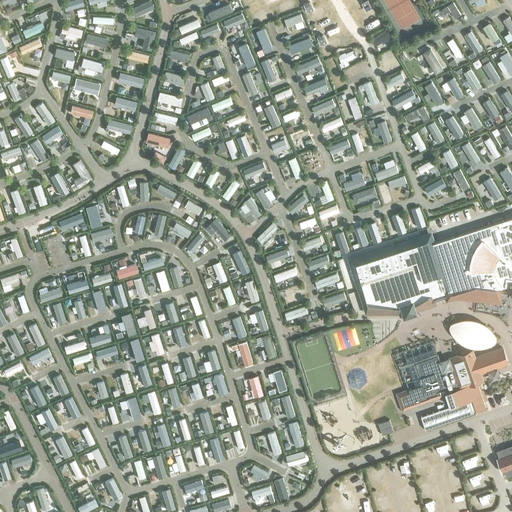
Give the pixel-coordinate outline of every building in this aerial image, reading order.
[(0,0),(7,13),(13,10),(11,5),(9,6),(8,4),(6,4),(6,3),(5,4),(3,0),(0,0)] [(66,8),(82,3),(81,0),(72,0),(64,3),(66,8)] [(135,17),(154,8),(150,0),(149,0),(131,8),(135,17)] [(86,19),(84,9),(77,10),(78,17),(80,17),(81,20),(86,19)] [(209,22),(225,15),(223,10),(213,14),(212,11),(208,13),(209,16),(206,17),(209,22)] [(246,28),(241,13),(235,15),(241,30),(246,28)] [(300,21),(298,16),(283,21),(285,27),(294,23),(295,26),(299,24),(298,22),(300,21)] [(113,24),(113,17),(93,17),(93,22),(98,23),(98,25),(102,25),(102,23),(113,24)] [(176,31),(175,36),(201,25),(198,18),(179,27),(180,28),(175,29),(176,31)] [(42,22),(23,31),(26,37),(45,29),(42,22)] [(62,30),(81,34),(83,29),(63,24),(62,30)] [(215,30),(213,24),(200,30),(202,35),(208,33),(209,35),(214,33),(213,31),(215,30)] [(155,31),(136,27),(134,36),(144,38),(142,48),(151,50),(155,31)] [(248,33),(254,48),(259,45),(253,30),(248,33)] [(182,44),(198,37),(196,31),(180,39),(182,44)] [(251,50),(244,33),(238,36),(245,52),(251,50)] [(21,40),(18,34),(11,37),(14,44),(21,40)] [(86,42),(106,47),(108,39),(88,34),(86,42)] [(376,46),(383,41),(379,35),(371,40),(376,46)] [(22,54),(41,45),(38,38),(19,47),(22,54)] [(309,55),(302,39),(296,41),(303,57),(309,55)] [(274,51),(272,46),(256,53),(258,58),(274,51)] [(58,54),(75,58),(76,52),(60,48),(58,54)] [(147,62),(149,55),(128,50),(126,57),(147,62)] [(188,60),(189,54),(172,50),(171,56),(188,60)] [(355,53),(353,50),(345,54),(348,61),(356,57),(356,55),(355,53)] [(381,63),(394,56),(391,51),(378,58),(381,63)] [(254,60),(252,54),(236,61),(238,67),(246,63),(247,66),(254,63),(253,61),(254,60)] [(341,68),(349,64),(347,60),(344,54),(338,56),(341,63),(339,64),(341,68)] [(224,68),(219,55),(214,57),(219,70),(224,68)] [(14,74),(6,56),(0,58),(0,59),(8,77),(14,74)] [(79,65),(100,70),(102,63),(81,57),(79,65)] [(312,64),(310,59),(296,65),(299,70),(312,64)] [(327,69),(336,66),(333,59),(324,62),(327,69)] [(267,79),(282,72),(280,67),(264,73),(267,79)] [(340,75),(338,69),(325,76),(328,81),(340,75)] [(51,78),(68,82),(70,75),(53,71),(51,78)] [(183,81),(184,75),(168,71),(166,77),(183,81)] [(141,87),(144,78),(120,72),(117,81),(141,87)] [(229,79),(227,73),(212,79),(215,85),(229,79)] [(389,85),(400,79),(397,74),(386,80),(389,85)] [(263,80),(261,75),(248,80),(250,86),(253,85),(254,86),(258,85),(257,83),(263,80)] [(73,88),(97,94),(100,84),(76,77),(73,88)] [(322,84),(320,79),(306,85),(308,90),(322,84)] [(164,81),(162,87),(168,89),(173,90),(173,86),(169,85),(170,83),(164,81)] [(376,96),(370,81),(365,83),(371,98),(376,96)] [(21,98),(14,82),(7,85),(14,101),(21,98)] [(215,98),(210,85),(204,87),(210,101),(215,98)] [(291,92),(289,87),(275,94),(277,99),(282,96),(283,99),(291,95),(290,93),(291,92)] [(321,98),(327,96),(323,87),(318,89),(321,98)] [(396,106),(414,96),(410,90),(392,100),(396,106)] [(179,103),(181,96),(161,91),(159,98),(179,103)] [(134,110),(137,102),(116,96),(114,105),(134,110)] [(272,101),(270,96),(256,101),(259,107),(264,104),(265,107),(269,105),(268,103),(272,101)] [(233,103),(230,97),(212,104),(215,111),(233,103)] [(336,102),(334,97),(316,105),(319,110),(336,102)] [(362,116),(355,97),(348,99),(355,119),(362,116)] [(366,114),(381,109),(379,103),(364,109),(366,114)] [(38,107),(45,118),(50,115),(43,104),(38,107)] [(423,105),(404,116),(407,122),(420,115),(424,121),(430,118),(423,105)] [(71,113),(91,118),(93,111),(72,106),(71,113)] [(209,112),(207,106),(191,113),(193,119),(203,115),(204,116),(207,115),(206,113),(209,112)] [(301,113),(298,108),(284,114),(286,119),(294,116),(295,118),(298,116),(297,115),(301,113)] [(176,124),(178,117),(155,111),(154,119),(176,124)] [(246,119),(243,114),(227,120),(230,126),(246,119)] [(34,132),(22,115),(17,119),(28,136),(34,132)] [(281,122),(278,116),(264,122),(267,128),(274,124),(275,127),(279,125),(278,123),(281,122)] [(343,123),(340,117),(321,125),(324,132),(343,123)] [(129,133),(131,125),(108,119),(106,127),(129,133)] [(444,139),(434,121),(427,125),(438,143),(444,139)] [(211,133),(209,127),(192,134),(195,141),(203,137),(205,141),(212,138),(210,134),(211,133)] [(383,144),(377,127),(371,129),(377,146),(383,144)] [(59,128),(53,132),(64,148),(70,144),(59,128)] [(10,143),(4,129),(0,130),(0,140),(2,145),(10,143)] [(309,134),(306,129),(293,134),(295,140),(302,137),(303,139),(307,138),(306,135),(309,134)] [(253,137),(250,131),(236,137),(239,143),(246,139),(247,142),(251,140),(250,138),(253,137)] [(426,148),(417,131),(411,135),(420,151),(426,148)] [(169,148),(172,138),(149,132),(146,142),(169,148)] [(357,133),(352,135),(358,151),(364,149),(357,133)] [(274,149),(290,143),(287,137),(271,143),(274,149)] [(32,142),(44,159),(49,155),(38,138),(32,142)] [(239,156),(232,139),(226,141),(232,159),(239,156)] [(116,154),(119,149),(104,140),(101,146),(111,151),(110,153),(113,154),(113,153),(116,154)] [(343,146),(341,141),(329,146),(331,151),(337,149),(338,151),(342,149),(341,147),(343,146)] [(3,160),(21,153),(19,146),(0,153),(3,160)] [(184,149),(178,146),(168,164),(174,168),(180,157),(183,158),(185,153),(183,151),(184,149)] [(458,164),(450,150),(443,153),(445,156),(443,157),(446,162),(447,161),(451,168),(458,164)] [(312,171),(305,155),(300,157),(307,174),(312,171)] [(401,165),(397,155),(392,157),(393,160),(390,161),(392,165),(391,166),(392,167),(395,166),(396,167),(401,165)] [(303,176),(295,157),(289,160),(296,178),(303,176)] [(202,162),(195,158),(187,174),(193,177),(198,168),(201,169),(202,166),(200,165),(202,162)] [(92,179),(79,159),(72,164),(80,176),(73,181),(75,183),(71,186),(74,191),(92,179)] [(435,165),(432,160),(418,167),(421,173),(428,169),(429,171),(437,167),(436,165),(435,165)] [(27,168),(25,161),(19,163),(21,170),(27,168)] [(246,176),(262,169),(260,163),(244,170),(246,176)] [(378,177),(373,163),(367,165),(373,180),(378,177)] [(213,168),(205,184),(211,187),(216,178),(218,179),(220,175),(218,174),(220,172),(213,168)] [(453,176),(454,179),(456,180),(457,179),(461,186),(467,183),(460,168),(453,172),(455,175),(453,176)] [(360,180),(356,169),(350,171),(352,176),(351,176),(352,180),(354,179),(355,182),(360,180)] [(69,191),(59,173),(52,176),(58,187),(56,188),(58,192),(61,191),(63,194),(69,191)] [(391,188),(407,182),(404,175),(388,181),(391,188)] [(445,183),(442,178),(425,187),(427,192),(445,183)] [(240,183),(234,179),(223,195),(228,199),(240,183)] [(334,199),(327,180),(321,182),(328,201),(334,199)] [(173,191),(158,182),(155,187),(162,191),(160,194),(165,197),(167,194),(170,196),(173,191)] [(259,196),(275,190),(272,183),(257,190),(259,196)] [(370,194),(386,188),(384,183),(368,188),(370,194)] [(48,202),(42,184),(34,186),(41,205),(48,202)] [(129,204),(123,184),(117,186),(121,198),(118,199),(119,202),(122,201),(123,206),(129,204)] [(132,195),(138,193),(136,186),(128,189),(130,195),(132,194),(132,195)] [(25,211),(17,189),(10,191),(16,206),(13,207),(15,211),(17,211),(18,213),(25,211)] [(351,201),(366,195),(364,190),(349,195),(351,201)] [(308,196),(304,192),(294,202),(298,206),(303,202),(304,203),(309,199),(307,197),(308,196)] [(253,199),(249,195),(237,209),(242,213),(253,199)] [(202,207),(189,200),(185,206),(198,214),(202,207)] [(86,207),(92,227),(100,225),(94,204),(86,207)] [(314,212),(312,207),(306,210),(307,211),(304,212),(305,216),(314,212)] [(425,223),(419,207),(414,209),(419,225),(425,223)] [(328,221),(323,208),(317,210),(322,223),(328,221)] [(66,225),(82,219),(80,213),(64,220),(66,225)] [(406,230),(401,213),(395,215),(399,227),(397,227),(399,231),(400,231),(401,232),(406,230)] [(163,231),(166,216),(160,215),(158,224),(156,224),(156,226),(158,226),(157,230),(163,231)] [(142,232),(146,217),(140,216),(137,225),(136,225),(135,228),(137,228),(136,231),(142,232)] [(317,222),(315,216),(298,222),(300,228),(311,224),(312,225),(315,224),(314,223),(317,222)] [(231,234),(216,217),(210,223),(225,240),(231,234)] [(511,242),(505,220),(431,244),(435,256),(448,293),(448,296),(476,287),(474,299),(500,302),(501,290),(509,291),(509,293),(511,293),(511,242)] [(188,237),(191,230),(177,222),(173,229),(188,237)] [(262,241),(277,226),(273,222),(258,237),(262,241)] [(388,237),(383,222),(377,224),(380,232),(378,233),(379,236),(381,235),(382,239),(388,237)] [(369,244),(364,229),(359,231),(362,240),(359,241),(361,246),(369,244)] [(350,251),(343,230),(338,232),(342,244),(339,245),(341,249),(343,248),(345,253),(350,251)] [(414,231),(345,255),(346,257),(351,270),(420,246),(414,231)] [(200,232),(189,246),(193,250),(199,242),(201,244),(202,242),(201,240),(204,236),(200,232)] [(91,254),(85,234),(79,236),(82,247),(80,247),(81,252),(84,251),(85,256),(91,254)] [(321,242),(319,236),(302,242),(304,247),(309,246),(310,248),(315,246),(315,244),(321,242)] [(22,255),(15,237),(10,239),(17,257),(22,255)] [(93,238),(97,252),(102,251),(98,237),(93,238)] [(281,249),(266,255),(268,261),(277,258),(278,260),(281,259),(281,257),(283,256),(281,249)] [(249,271),(241,253),(236,255),(244,273),(249,271)] [(327,261),(325,255),(309,260),(311,266),(327,261)] [(433,298),(448,293),(435,256),(411,264),(410,260),(393,266),(395,270),(363,281),(368,296),(373,311),(402,301),(404,308),(433,298)] [(144,270),(160,265),(158,260),(143,264),(144,270)] [(227,280),(220,261),(213,264),(220,282),(227,280)] [(121,277),(135,273),(134,267),(126,269),(126,268),(122,269),(123,270),(119,271),(121,277)] [(181,284),(176,267),(170,269),(175,286),(181,284)] [(287,268),(273,273),(275,279),(283,276),(284,278),(290,276),(287,268)] [(169,288),(164,273),(159,275),(163,290),(169,288)] [(97,284),(113,279),(111,274),(101,277),(101,275),(95,277),(97,284)] [(317,286),(336,280),(334,274),(315,281),(317,286)] [(146,296),(141,278),(133,280),(139,298),(146,296)] [(253,279),(245,282),(252,302),(259,299),(253,279)] [(69,293),(88,287),(86,281),(67,287),(69,293)] [(6,295),(20,289),(17,283),(9,287),(8,285),(4,287),(4,289),(3,289),(6,295)] [(127,303),(121,284),(115,285),(121,305),(127,303)] [(106,288),(110,300),(116,299),(114,292),(113,292),(111,286),(106,288)] [(235,302),(229,286),(223,288),(230,305),(235,302)] [(42,301),(60,296),(58,290),(47,293),(47,291),(39,293),(39,296),(40,295),(42,301)] [(325,307),(346,300),(343,292),(322,299),(325,307)] [(29,310),(23,295),(17,297),(23,312),(29,310)] [(106,309),(102,295),(96,297),(98,301),(96,301),(97,305),(99,304),(101,311),(106,309)] [(201,313),(197,300),(192,302),(194,309),(193,310),(193,312),(195,311),(196,314),(201,313)] [(86,316),(82,301),(76,302),(79,312),(76,313),(77,316),(80,315),(80,318),(86,316)] [(177,315),(173,301),(167,303),(171,316),(177,315)] [(65,319),(59,302),(54,304),(55,307),(53,308),(54,312),(56,311),(59,321),(65,319)] [(309,312),(306,305),(285,312),(288,319),(302,314),(303,317),(307,315),(306,313),(309,312)] [(156,326),(150,309),(144,311),(149,328),(156,326)] [(268,329),(262,309),(255,311),(261,331),(268,329)] [(125,317),(130,334),(136,333),(131,316),(125,317)] [(168,324),(166,318),(159,320),(161,326),(164,325),(165,327),(166,326),(166,324),(168,324)] [(210,336),(204,319),(198,321),(204,338),(210,336)] [(247,335),(241,319),(234,321),(240,337),(247,335)] [(452,337),(453,338),(457,342),(465,347),(475,349),(487,348),(495,345),(496,338),(492,332),(487,327),(479,323),(468,321),(456,322),(449,326),(449,332),(452,337)] [(44,342),(35,324),(30,326),(34,336),(32,337),(35,342),(37,341),(39,345),(44,342)] [(186,343),(181,326),(175,328),(180,344),(186,343)] [(24,351),(15,333),(9,336),(18,354),(24,351)] [(163,351),(158,333),(152,334),(158,353),(163,351)] [(91,346),(110,341),(108,334),(89,339),(91,346)] [(66,353),(86,347),(83,341),(73,344),(73,342),(69,343),(69,345),(64,346),(66,353)] [(120,343),(123,351),(127,350),(127,348),(129,347),(128,344),(128,341),(120,343)] [(239,343),(245,366),(253,364),(247,341),(239,343)] [(144,358),(139,343),(133,345),(136,353),(134,354),(136,361),(144,358)] [(98,357),(117,351),(115,345),(96,351),(98,357)] [(47,348),(32,356),(35,361),(44,357),(45,358),(48,357),(47,355),(50,353),(47,348)] [(416,387),(396,394),(402,411),(412,407),(411,405),(446,393),(460,389),(449,359),(440,362),(435,348),(406,358),(416,387)] [(473,350),(449,358),(449,359),(460,389),(477,383),(484,380),(481,373),(488,370),(492,380),(499,377),(498,372),(496,368),(508,363),(503,348),(476,357),(473,350)] [(220,369),(214,350),(208,351),(213,367),(214,367),(215,371),(220,369)] [(91,353),(72,358),(74,364),(90,360),(90,358),(92,357),(91,353)] [(196,374),(190,358),(185,360),(188,369),(185,370),(187,374),(189,373),(190,376),(196,374)] [(7,376),(23,367),(20,362),(4,370),(7,376)] [(173,382),(167,362),(161,364),(167,383),(173,382)] [(152,385),(147,368),(141,370),(146,386),(152,385)] [(287,388),(281,369),(275,371),(281,390),(287,388)] [(133,391),(128,374),(122,376),(127,392),(133,391)] [(68,390),(61,375),(56,378),(63,393),(68,390)] [(227,390),(222,376),(217,378),(221,392),(227,390)] [(264,394),(258,376),(251,378),(256,396),(264,394)] [(158,387),(166,385),(165,380),(163,380),(162,379),(156,381),(158,387)] [(109,398),(103,381),(97,383),(101,393),(98,394),(99,398),(102,397),(103,400),(109,398)] [(450,406),(421,416),(425,430),(473,413),(473,411),(476,410),(477,412),(486,409),(481,395),(477,383),(460,389),(446,393),(450,406)] [(46,402),(38,387),(31,390),(39,406),(46,402)] [(180,404),(175,387),(169,389),(174,406),(180,404)] [(159,409),(154,394),(150,395),(154,410),(159,409)] [(294,413),(289,395),(283,397),(288,415),(294,413)] [(79,412),(71,396),(65,400),(72,415),(79,412)] [(140,415),(135,399),(129,401),(134,417),(140,415)] [(270,417),(265,400),(259,402),(264,419),(270,417)] [(118,422),(113,405),(108,407),(112,423),(118,422)] [(237,423),(231,405),(226,406),(229,416),(226,417),(228,422),(230,422),(231,425),(237,423)] [(57,425),(48,408),(43,411),(52,428),(57,425)] [(16,427),(7,410),(2,412),(10,430),(16,427)] [(212,427),(207,412),(201,414),(203,420),(201,421),(203,426),(205,425),(206,429),(212,427)] [(190,438),(184,418),(178,420),(184,439),(190,438)] [(51,429),(48,423),(42,426),(43,429),(40,430),(42,434),(51,429)] [(304,444),(298,424),(291,427),(297,446),(304,444)] [(95,443),(87,427),(81,429),(89,445),(95,443)] [(244,447),(239,430),(233,431),(238,448),(244,447)] [(170,444),(166,431),(161,432),(165,445),(170,444)] [(72,454),(62,434),(55,437),(62,450),(60,451),(62,455),(64,454),(65,457),(72,454)] [(129,447),(125,434),(119,436),(123,449),(129,447)] [(150,449),(146,434),(140,436),(143,445),(141,445),(142,450),(144,450),(145,451),(150,449)] [(281,452),(277,439),(271,441),(275,454),(281,452)] [(223,457),(218,440),(212,442),(218,459),(223,457)] [(0,454),(1,457),(21,450),(18,442),(0,448),(0,454)] [(204,463),(199,446),(193,447),(198,465),(204,463)] [(511,446),(496,453),(501,466),(507,479),(511,476),(511,446)] [(106,465),(97,448),(91,451),(100,468),(106,465)] [(308,458),(306,450),(285,455),(287,464),(308,458)] [(15,465),(31,460),(29,454),(13,459),(15,465)] [(185,470),(180,454),(175,456),(180,472),(185,470)] [(145,477),(140,459),(134,461),(139,479),(145,477)] [(82,476),(75,460),(69,462),(77,478),(82,476)] [(166,476),(162,460),(156,462),(160,477),(166,476)] [(0,462),(0,469),(4,480),(11,478),(5,461),(0,462)] [(265,479),(269,472),(254,464),(251,471),(265,479)] [(120,493),(112,477),(106,481),(114,496),(120,493)] [(283,477),(274,480),(281,500),(290,498),(283,477)] [(190,490),(202,486),(201,480),(188,484),(190,490)] [(272,491),(270,485),(254,490),(256,496),(272,491)] [(212,497),(229,492),(227,486),(210,491),(212,497)] [(36,489),(42,509),(50,507),(44,487),(36,489)] [(95,503),(89,490),(83,492),(90,506),(95,503)] [(175,508),(170,491),(165,493),(170,510),(175,508)] [(146,511),(142,497),(137,498),(140,511),(146,511)] [(213,510),(230,504),(228,499),(211,504),(213,510)] [(36,511),(32,500),(25,503),(27,511),(36,511)]
